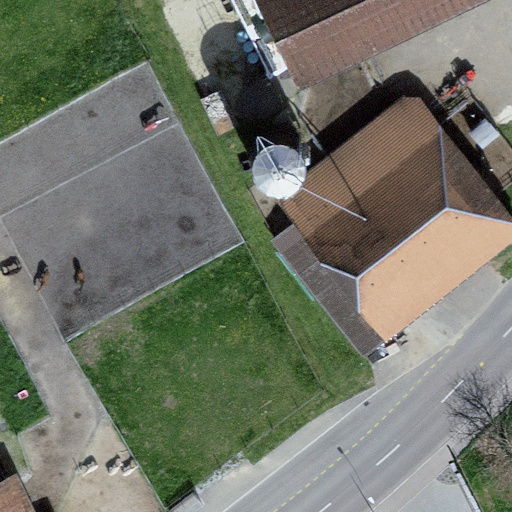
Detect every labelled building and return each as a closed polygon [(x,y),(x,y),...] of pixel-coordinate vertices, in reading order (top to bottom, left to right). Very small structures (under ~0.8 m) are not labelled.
[(256,0),(297,85),(476,0),(256,0)] [(269,237),(362,354),(511,236),(511,211),(413,86),(273,196),(292,219),(269,237)] [(286,125),(276,124),(267,127),(259,132),(254,139),(251,148),(252,158),(256,166),(262,173),(271,177),(280,178),(289,176),(297,170),(302,163),(305,154),(304,145),(300,136),(294,129),(286,125)] [(36,511),(16,467),(0,474),(0,511),(36,511)] [(166,511),(194,511),(203,504),(191,490),(166,511)]
